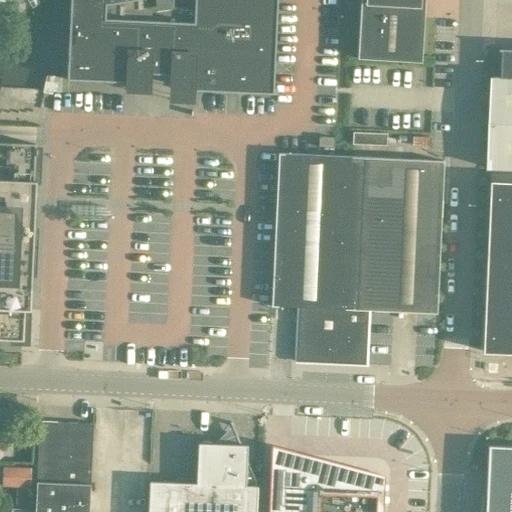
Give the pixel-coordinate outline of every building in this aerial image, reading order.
[(69,0),(66,79),(128,82),(129,77),(150,78),(150,73),(168,74),(168,76),(190,77),(190,90),(270,93),(270,94),(273,94),(276,0),(193,0),(193,7),(172,6),(172,0),(69,0)] [(360,0),(356,58),(420,62),(424,0),(360,0)] [(504,50),(503,77),(493,77),(489,168),(511,168),(511,48),(502,48),(502,50),(504,50)] [(387,134),(352,132),(352,144),(386,146),(387,134)] [(0,339),(22,341),(24,309),(29,310),(31,277),(29,277),(32,228),(34,228),(35,180),(33,180),(35,144),(0,142),(0,339)] [(298,307),(295,361),(365,364),(368,309),(435,313),(443,160),(277,153),(271,306),(298,307)] [(511,181),(493,181),(486,353),(511,354),(511,181)] [(0,422),(5,423),(5,417),(15,418),(16,404),(0,403),(0,422)] [(34,511),(88,511),(93,424),(39,421),(34,511)] [(149,481),(147,511),(256,511),(257,486),(255,486),(255,481),(236,435),(214,444),(197,443),(196,483),(149,481)] [(267,511),(382,511),(384,475),(271,445),(267,511)] [(511,511),(511,447),(489,446),(485,511),(511,511)] [(30,468),(2,467),(1,486),(29,487),(30,468)] [(16,487),(15,502),(27,502),(28,487),(22,487),(16,487)]
